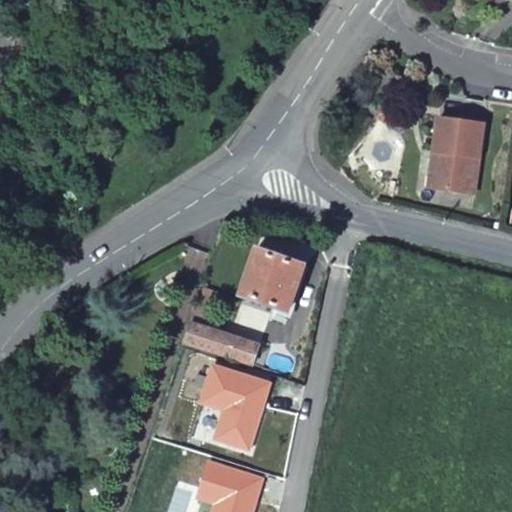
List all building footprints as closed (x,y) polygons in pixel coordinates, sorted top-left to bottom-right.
[(34,36),(0,18),(0,46),(22,58),(34,36)] [(450,159),(447,194),(483,198),(489,129),(443,124),(440,158),(450,159)] [(437,193),(447,194),(450,159),(440,158),(437,193)] [(240,297),(290,314),(306,264),(256,248),(240,297)] [(219,293),(203,287),(185,342),(253,364),(260,342),(216,328),(221,316),(213,313),(219,293)] [(256,417),(260,418),(270,385),(215,367),(211,378),(209,387),(204,402),(227,409),(217,438),(250,449),(257,427),(253,425),(256,417)] [(209,387),(211,378),(200,374),(197,383),(209,387)] [(252,511),(263,480),(209,464),(199,498),(217,504),(214,511),(252,511)]
